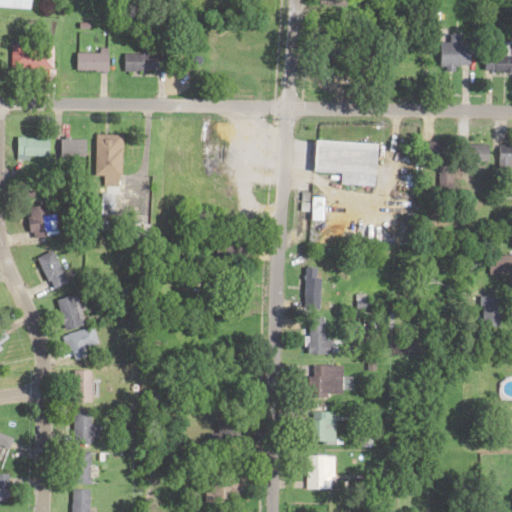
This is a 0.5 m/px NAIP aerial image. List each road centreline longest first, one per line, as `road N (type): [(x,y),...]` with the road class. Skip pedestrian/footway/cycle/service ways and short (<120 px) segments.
road 1 (residential): [(270,511),(269,342),(293,0)]
road 2 (residential): [(511,109),(0,100)]
road 3 (residential): [(40,511),(37,391),(0,236)]
